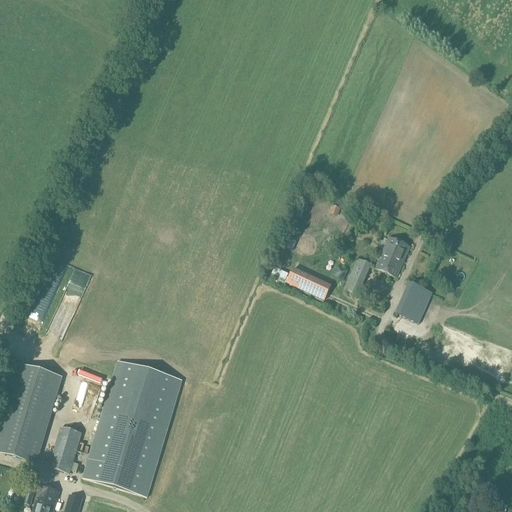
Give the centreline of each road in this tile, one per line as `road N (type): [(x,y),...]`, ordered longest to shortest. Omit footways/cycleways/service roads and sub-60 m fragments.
road 1 (track): [(511,398),(383,342),(418,233),(511,126)]
road 2 (track): [(0,325),(151,0)]
road 3 (track): [(141,511),(0,462)]
